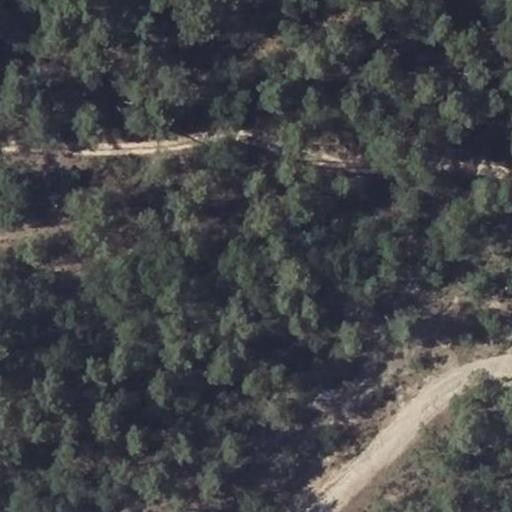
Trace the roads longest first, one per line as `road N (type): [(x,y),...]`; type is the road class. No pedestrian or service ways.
road 1 (track): [(511,175),(321,163),(229,139),(83,153),(0,150)]
road 2 (track): [(316,511),(439,390),(511,362)]
